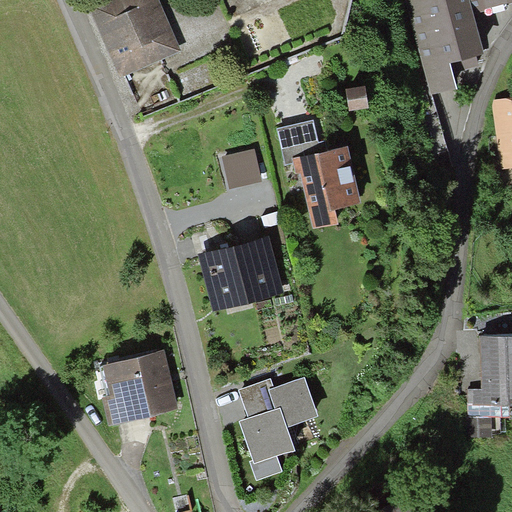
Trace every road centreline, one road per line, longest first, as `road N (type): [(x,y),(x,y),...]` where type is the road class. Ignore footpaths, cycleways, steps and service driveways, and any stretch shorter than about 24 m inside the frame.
road 1 (residential): [(291,511),(432,363),(474,114),(511,30)]
road 2 (residential): [(61,0),(156,219),(230,511)]
road 3 (residential): [(0,311),(139,511)]
